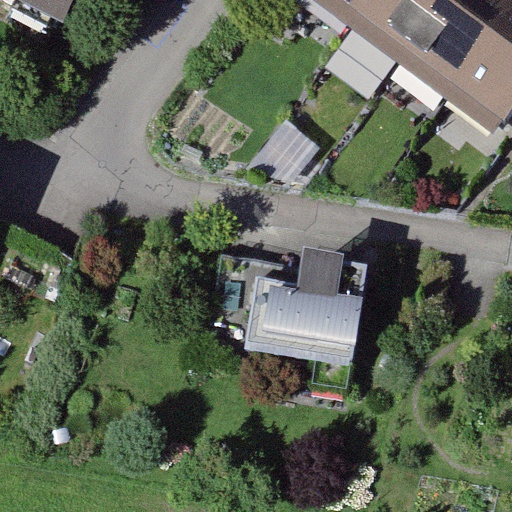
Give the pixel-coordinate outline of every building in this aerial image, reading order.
[(0,0),(0,20),(53,48),(77,0),(0,0)] [(360,0),(343,0),(354,8),(360,0)] [(439,0),(360,0),(354,8),(404,46),(439,0)] [(511,6),(511,0),(439,0),(404,46),(454,84),(511,6)] [(511,111),(511,6),(454,84),(504,121),(511,111)] [(301,268),(222,255),(211,319),(249,326),(247,342),(353,359),(369,265),(303,255),(301,268)]
